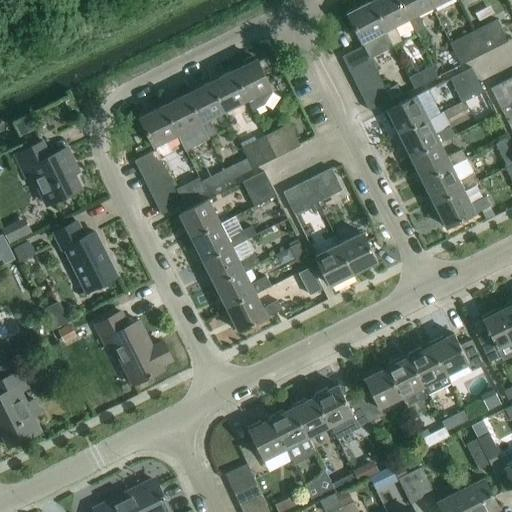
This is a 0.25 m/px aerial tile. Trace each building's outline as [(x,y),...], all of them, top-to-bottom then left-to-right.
[(347,12),(363,45),(369,57),(370,56),(393,44),(371,0),(347,12)] [(393,44),(402,40),(394,25),(408,18),(408,17),(399,0),(371,0),(393,44)] [(416,32),(424,28),(417,13),(431,6),(428,0),(399,0),(408,17),(408,18),(416,32)] [(482,52),(507,40),(497,18),(479,27),(471,31),(482,52)] [(460,64),(468,60),(482,52),(471,31),(450,43),(460,64)] [(342,55),(343,57),(349,70),(371,59),(370,56),(369,57),(363,45),(342,55)] [(243,64),(233,69),(248,98),(247,99),(252,109),(264,104),(272,91),(270,87),(271,87),(256,58),(253,59),(251,55),(241,60),(243,64)] [(354,80),(377,69),(371,59),(349,70),(354,80)] [(414,88),(438,76),(432,65),(408,76),(414,88)] [(461,101),(465,99),(483,91),(471,67),(450,77),(461,101)] [(224,110),(247,99),(248,98),(233,69),(209,81),(224,110)] [(359,90),(382,79),(377,69),(354,80),(359,90)] [(501,109),(511,102),(511,76),(490,87),(501,109)] [(364,100),(387,88),(382,79),(359,90),(364,100)] [(207,137),(216,133),(209,118),(224,110),(209,81),(185,93),(200,123),(207,137)] [(369,109),(387,100),(391,98),(387,88),(364,100),(369,109)] [(184,148),(193,144),(186,129),(200,123),(185,93),(163,104),(177,134),(184,148)] [(394,124),(398,132),(428,117),(417,94),(405,100),(387,109),(382,111),(390,126),(394,124)] [(139,116),(155,149),(160,158),(172,152),(165,140),(177,134),(163,104),(139,116)] [(435,131),(428,117),(398,132),(410,156),(440,141),(454,134),(449,124),(435,131)] [(276,156),(299,144),(289,122),(265,134),(276,156)] [(252,167),(260,163),(276,156),(265,134),(241,146),(247,157),(252,167)] [(507,166),(511,163),(511,149),(506,137),(495,143),(507,166)] [(48,156),(41,141),(25,149),(17,153),(28,176),(32,174),(46,203),(80,187),(68,164),(73,161),(66,147),(48,156)] [(446,155),(440,141),(410,156),(422,179),(465,157),(460,148),(446,155)] [(155,149),(134,159),(141,174),(162,163),(160,158),(155,149)] [(228,179),(252,167),(247,157),(223,169),(228,179)] [(434,202),(462,188),(476,180),(472,172),(465,157),(422,179),(434,202)] [(146,183),(167,174),(162,163),(141,174),(146,183)] [(318,200),(323,198),(341,189),(330,167),(307,178),(318,200)] [(206,191),(228,179),(223,169),(200,180),(206,191)] [(254,205),(276,194),(264,170),(242,181),(254,205)] [(151,193),(172,184),(167,174),(146,183),(151,193)] [(294,212),(318,200),(307,178),(283,191),(294,212)] [(156,203),(177,193),(172,184),(151,193),(156,203)] [(470,203),(464,193),(462,188),(434,202),(446,226),(489,204),(485,195),(470,203)] [(161,213),(178,205),(182,203),(177,193),(156,203),(161,213)] [(191,236),(220,222),(208,198),(179,213),(191,236)] [(84,236),(76,220),(53,232),(62,249),(64,248),(85,290),(98,283),(116,275),(95,231),(84,236)] [(227,236),(220,222),(191,236),(203,260),(246,238),(256,233),(251,225),(242,229),(241,229),(227,236)] [(353,272),(377,260),(362,231),(339,243),(353,272)] [(297,261),(306,256),(297,237),(288,242),(297,261)] [(214,283),(243,268),(258,261),(246,238),(203,260),(214,283)] [(29,239),(14,247),(20,259),(36,251),(29,239)] [(329,284),(353,272),(339,243),(315,255),(329,284)] [(302,287),(318,280),(311,265),(295,273),(302,287)] [(251,282),(243,268),(214,283),(226,305),(255,291),(269,283),(265,275),(251,282)] [(263,306),(255,291),(226,305),(238,330),(281,308),(277,299),(263,306)] [(511,340),(511,320),(505,307),(496,311),(494,309),(481,315),(487,327),(485,328),(487,331),(477,336),(485,354),(490,361),(503,355),(499,347),(511,340)] [(128,325),(121,311),(94,324),(105,344),(111,341),(124,367),(132,383),(163,368),(161,364),(171,359),(162,340),(151,345),(139,319),(128,325)] [(444,334),(430,341),(432,343),(443,366),(446,372),(466,362),(470,371),(484,364),(480,356),(471,338),(460,344),(454,332),(445,337),(444,334)] [(33,366),(54,356),(50,349),(59,345),(55,337),(47,341),(48,344),(27,354),(33,366)] [(421,346),(408,352),(409,355),(428,394),(450,383),(445,373),(446,372),(443,366),(432,343),(422,348),(421,346)] [(399,357),(386,363),(387,366),(401,395),(423,384),(428,394),(409,355),(401,359),(399,357)] [(401,395),(387,366),(377,371),(376,368),(362,375),(370,389),(359,395),(371,419),(383,413),(379,405),(401,395)] [(26,402),(21,391),(28,387),(20,370),(0,379),(0,422),(3,429),(0,430),(0,431),(7,446),(40,430),(33,417),(41,413),(34,398),(26,402)] [(329,385),(315,392),(316,394),(331,424),(352,414),(358,426),(371,419),(359,395),(346,401),(338,384),(330,388),(329,385)] [(306,397),(292,403),(294,406),(308,435),(331,424),(316,394),(307,399),(306,397)] [(284,408),(270,414),(271,417),(286,446),(287,446),(294,462),(316,451),(308,435),(294,406),(285,410),(284,408)] [(446,429),(468,417),(464,409),(442,420),(444,425),(446,429)] [(286,446),(271,417),(261,422),(260,419),(247,426),(263,458),(286,446)] [(426,445),(448,434),(446,429),(444,425),(422,436),(426,445)] [(501,456),(490,432),(478,438),(490,463),(504,491),(511,486),(511,454),(511,451),(501,456)] [(479,468),(490,463),(478,438),(467,443),(479,468)] [(251,473),(247,463),(225,472),(230,483),(251,473)] [(422,496),(433,491),(421,466),(410,471),(422,496)] [(336,490),(359,479),(354,470),(331,481),(333,484),(336,490)] [(410,502),(422,496),(410,471),(398,477),(410,502)] [(256,484),(251,473),(230,483),(235,494),(256,484)] [(333,484),(331,481),(329,475),(307,486),(311,495),(333,484)] [(472,511),(488,511),(498,506),(489,488),(483,477),(461,488),(472,511)] [(164,511),(170,509),(155,479),(94,510),(95,511),(164,511)] [(239,504),(261,494),(256,484),(235,494),(239,504)] [(352,485),(328,494),(333,508),(357,498),(352,485)] [(305,488),(290,496),(295,505),(310,497),(305,488)] [(472,511),(461,488),(437,500),(442,511),(472,511)] [(243,511),(249,511),(266,504),(261,494),(239,504),(243,511)] [(358,511),(353,500),(341,506),(344,511),(358,511)]
